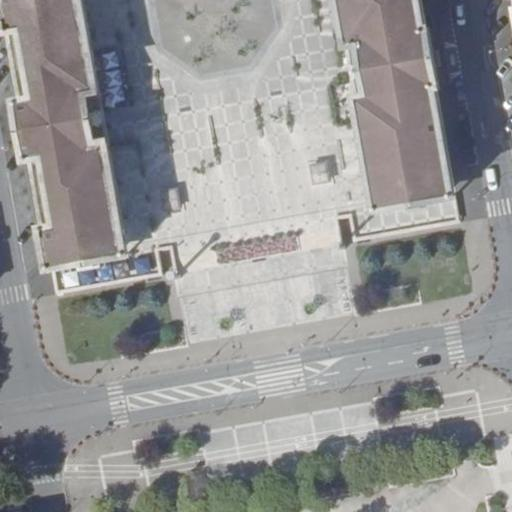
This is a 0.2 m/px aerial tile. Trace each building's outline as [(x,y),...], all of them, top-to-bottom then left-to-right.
[(49,252),(111,241),(67,0),(4,0),(26,125),(36,124),(39,139),(29,141),(49,252)] [(67,0),(111,241),(49,252),(52,271),(128,257),(82,0),(67,0)] [(456,199),(453,180),(391,191),(356,0),(342,0),(380,212),(456,199)] [(356,0),(391,191),(453,180),(433,69),(423,71),(420,55),(430,54),(420,0),(356,0)] [(433,69),(430,54),(420,55),(423,71),(433,69)] [(36,124),(26,125),(29,141),(39,139),(36,124)] [(314,184),(329,181),(324,162),(309,165),(314,184)] [(177,187),(157,190),(160,216),(180,213),(177,187)]
